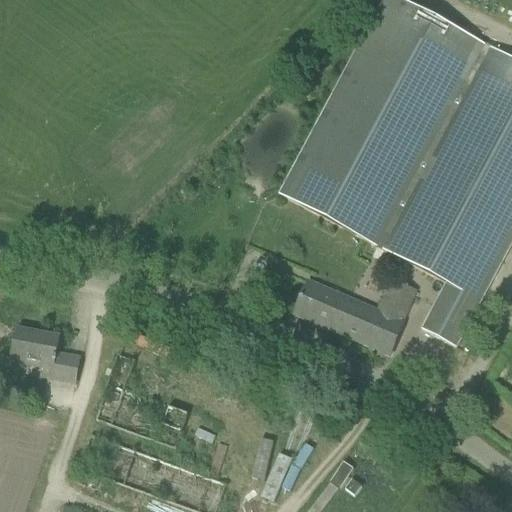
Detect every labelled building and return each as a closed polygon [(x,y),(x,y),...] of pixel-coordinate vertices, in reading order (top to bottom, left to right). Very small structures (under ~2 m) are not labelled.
[(395,0),(384,0),(279,197),(381,252),(489,50),(395,0)] [(511,62),(489,50),(381,252),(446,287),(422,333),(456,351),(511,245),(511,62)] [(376,314),(362,307),(309,285),(303,300),(294,319),(331,335),(331,334),(388,359),(389,360),(404,325),(417,294),(390,282),(376,314)] [(17,333),(14,353),(12,362),(52,370),(50,382),(75,386),(79,361),(56,357),(59,341),(41,337),(41,339),(18,335),(19,333),(17,333)] [(108,388),(95,424),(97,425),(174,454),(181,436),(188,417),(187,417),(170,410),(175,396),(178,386),(180,381),(135,364),(119,359),(112,377),(108,388)] [(268,474),(277,434),(264,431),(255,470),(268,474)] [(170,467),(90,438),(77,472),(189,511),(216,511),(225,487),(170,467)] [(275,505),(294,462),(281,457),(263,500),(275,505)]
